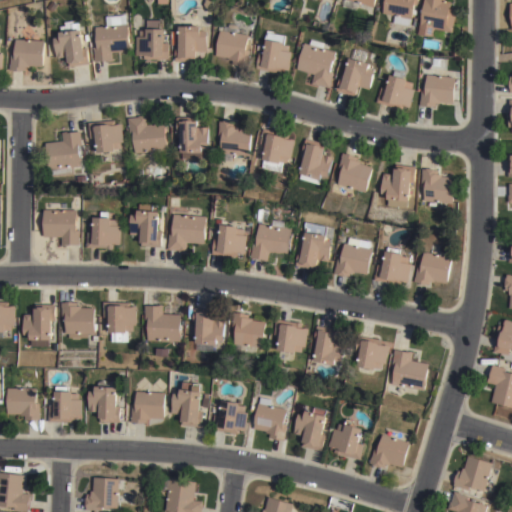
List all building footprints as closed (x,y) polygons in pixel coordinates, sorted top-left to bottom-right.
[(376,0),(374,8),(357,3),(355,10),(343,7),(344,0),(376,0)] [(385,0),(419,0),(418,6),(415,5),(411,26),(393,23),(395,15),(383,13),(385,0)] [(423,0),(447,0),(452,1),(451,8),(457,9),(453,33),(435,29),(433,37),(417,34),(423,0)] [(105,14),(127,12),(130,51),(112,53),(113,61),(94,63),(93,51),(91,51),(88,32),(95,31),(94,27),(106,26),(105,14)] [(81,30),(83,49),(87,48),(89,65),(67,67),(66,58),(55,59),(53,38),(59,38),(57,23),(72,21),(73,24),(78,24),(79,31),(81,30)] [(164,43),(169,44),(169,60),(144,59),(144,56),(135,56),(136,37),(139,37),(139,31),(146,31),(146,30),(147,30),(147,21),(162,21),(161,37),(164,38),(164,43)] [(175,45),(173,45),(173,35),(179,35),(179,22),(201,22),(201,32),(207,32),(207,52),(197,52),(197,60),(195,60),(195,62),(175,62),(175,45)] [(224,26),(229,27),(229,24),(239,25),(237,34),(249,36),(246,50),(250,51),(247,67),(232,65),(232,61),(228,60),(228,58),(215,56),(220,30),(223,31),(224,26)] [(268,31),(272,32),(272,34),(286,36),(285,45),(291,46),(290,52),(294,53),(291,71),(282,69),(281,74),(256,69),(259,53),(264,54),(266,40),(268,31)] [(44,41),(42,67),(29,67),(29,68),(26,68),(25,72),(9,71),(10,55),(13,55),(14,39),(44,41)] [(312,40),(325,44),(323,49),(337,53),(331,73),(334,74),(330,89),(312,83),(315,75),(297,70),(304,43),(310,45),(312,40)] [(356,49),(367,53),(364,63),(372,65),(371,69),(377,71),(371,91),(360,87),(358,97),(336,91),(341,75),(345,77),(350,59),(353,59),(356,49)] [(454,104),(440,103),(440,104),(437,103),(436,108),(420,107),(421,90),(426,90),(427,75),(456,77),(454,104)] [(381,88),(387,90),(391,76),(409,80),(409,82),(414,83),(413,89),(416,90),(411,109),(404,107),(403,110),(377,103),(381,88)] [(132,133),(129,134),(127,118),(146,116),(147,125),(165,124),(168,151),(134,154),(132,133)] [(182,154),(181,154),(181,132),(177,132),(177,118),(198,118),(198,128),(209,128),(209,149),(204,149),(204,158),(202,158),(202,160),(182,160),(182,154)] [(122,154),(123,162),(99,165),(98,160),(93,155),(91,139),(90,139),(87,124),(116,120),(116,125),(122,124),(125,149),(120,149),(120,155),(122,154)] [(222,139),(217,138),(219,121),(234,123),(233,127),(240,128),(239,130),(252,131),(250,157),(233,155),(232,162),(219,161),(220,153),(222,139)] [(263,161),(266,145),(260,144),(263,129),(289,135),(288,139),(295,141),(291,160),(288,159),(287,164),(283,163),(281,173),(262,169),(264,162),(263,161)] [(48,171),(45,144),(63,142),(62,133),(67,132),(67,133),(80,131),(81,146),(79,146),(81,167),(79,167),(79,173),(51,176),(50,170),(48,171)] [(306,156),(301,154),(306,138),(325,145),(324,149),(326,150),(324,155),(335,158),(328,179),(322,177),(321,181),(319,181),(318,185),(298,179),(300,175),(306,156)] [(342,170),(338,169),(343,153),(358,158),(357,162),(361,163),(360,164),(373,168),(366,193),(337,185),(342,170)] [(388,196),(381,195),(383,174),(394,175),(395,165),(417,167),(415,191),(411,191),(409,203),(407,203),(406,206),(387,205),(387,201),(388,196)] [(424,201),(425,186),(421,186),(422,169),(439,171),(439,175),(442,175),(442,177),(456,178),(453,204),(437,202),(436,206),(427,205),(427,201),(424,201)] [(263,218),(256,217),(257,208),(264,208),(263,218)] [(77,210),(77,231),(80,231),(80,247),(62,247),(62,238),(43,238),(43,210),(77,210)] [(138,217),(138,212),(159,214),(158,232),(162,232),(161,248),(140,247),(140,237),(130,236),(131,216),(138,217)] [(205,244),(187,243),(187,253),(167,252),(168,235),(171,235),(173,216),(206,217),(205,244)] [(87,233),(92,234),(92,219),(118,219),(118,227),(121,227),(120,246),(114,246),(114,250),(99,249),(87,249),(87,233)] [(272,221),(292,223),(292,224),(297,225),(296,230),(291,229),(291,235),(296,236),(295,247),(289,246),(287,258),(269,255),(268,262),(250,259),(252,244),(256,245),(259,225),(271,226),(272,221)] [(303,236),(306,223),(328,228),(326,238),(328,238),(327,242),(333,244),(329,263),(319,261),(317,268),(316,268),(316,271),(295,267),(299,250),(302,251),(305,236),(303,236)] [(213,239),(219,239),(220,227),(238,228),(238,230),(244,231),(244,237),(247,237),(246,255),(234,255),(234,257),(212,256),(213,239)] [(368,275),(355,273),(354,275),(351,274),(350,278),(334,275),(337,258),(341,259),(344,244),(347,245),(349,238),(371,242),(370,249),(373,250),(368,275)] [(388,248),(401,251),(401,255),(410,256),(409,265),(412,265),(409,284),(402,283),(401,287),(393,285),(374,281),(377,265),(384,267),(387,253),(388,248)] [(448,284),(435,282),(435,283),(431,282),(430,287),(414,284),(418,267),(422,268),(425,253),(453,259),(448,284)] [(0,302),(10,303),(9,307),(16,308),(15,326),(12,326),(12,332),(5,332),(5,334),(0,334),(0,302)] [(86,339),(67,339),(67,335),(64,335),(64,320),(60,320),(60,303),(78,303),(78,307),(81,307),(81,309),(95,309),(94,322),(97,322),(97,332),(95,332),(95,335),(86,335),(86,339)] [(123,344),(115,343),(115,335),(107,335),(108,319),(102,318),(103,303),(129,304),(129,308),(136,308),(136,327),(133,327),(133,333),(126,332),(126,336),(123,336),(123,344)] [(28,337),(23,338),(22,315),(33,314),(33,306),(54,305),(55,322),(51,323),(51,342),(29,343),(28,337)] [(147,322),(143,322),(144,305),(163,306),(163,315),(181,316),(180,343),(146,341),(147,322)] [(196,324),(193,324),(194,309),(214,310),(214,315),(215,316),(214,321),(226,322),(224,343),(217,342),(216,353),(194,351),(195,346),(196,324)] [(235,331),(231,330),(233,313),(249,315),(249,319),(252,319),(252,321),(265,323),(263,348),(233,345),(235,331)] [(280,337),(273,335),(276,320),(304,324),(303,329),(308,330),(305,349),(302,348),(301,354),(295,353),(295,356),(277,353),(280,337)] [(500,326),(504,327),(505,321),(511,322),(511,353),(509,353),(509,356),(494,353),(500,326)] [(318,344),(313,343),(317,326),(337,331),(336,336),(338,336),(337,341),(348,343),(343,365),(337,363),(335,368),(314,364),(318,344)] [(360,354),(356,353),(358,337),(386,341),(385,346),(390,347),(387,366),(383,366),(382,373),(358,369),(360,354)] [(396,365),(392,364),(395,350),(414,353),(412,361),(430,365),(425,392),(392,385),(396,365)] [(494,386),(487,384),(492,365),(506,369),(506,372),(511,373),(511,408),(490,403),(494,386)] [(117,390),(117,408),(120,408),(120,417),(117,417),(116,422),(112,422),(112,423),(103,423),(103,421),(99,421),(99,414),(88,413),(89,393),(95,393),(95,389),(97,390),(98,384),(105,384),(105,390),(117,390)] [(79,394),(79,402),(82,402),(82,421),(75,421),(75,424),(48,423),(48,407),(54,407),(54,394),(55,394),(55,388),(69,388),(69,394),(79,394)] [(181,396),(181,392),(191,394),(192,388),(204,390),(200,412),(204,413),(202,429),(181,426),(182,417),(171,415),(174,395),(181,396)] [(7,389),(36,389),(36,405),(40,405),(40,422),(24,422),(24,418),(20,417),(20,416),(6,416),(7,389)] [(162,422),(160,423),(151,425),(149,426),(133,425),(133,424),(131,424),(132,407),(135,408),(135,393),(165,395),(164,420),(163,420),(162,422)] [(204,395),(212,396),(210,409),(203,408),(204,395)] [(261,398),(272,400),(271,407),(287,411),(285,425),(289,426),(285,443),(269,440),(270,436),(266,435),(267,433),(254,430),(258,405),(259,405),(261,398)] [(247,407),(246,414),(249,414),(246,434),(238,433),(238,436),(212,432),(214,416),(220,417),(222,403),(247,407)] [(305,439),(294,436),(298,416),(305,418),(306,414),(328,419),(324,437),(326,437),(323,453),(303,448),(305,439)] [(335,429),(337,430),(339,425),(364,432),(360,445),(365,447),(361,461),(343,456),(342,457),(333,454),(335,450),(329,448),(335,429)] [(375,449),(379,450),(383,436),(384,436),(385,432),(397,436),(396,439),(411,444),(404,470),(390,466),(390,467),(387,466),(386,471),(373,467),(374,465),(370,464),(375,449)] [(470,484),(469,489),(452,484),(456,468),(461,470),(463,465),(464,466),(468,453),(493,461),(488,477),(495,479),(491,491),(470,484)] [(0,469),(24,472),(23,491),(30,492),(29,510),(14,508),(14,505),(0,503),(0,469)] [(118,506),(102,506),(102,509),(85,508),(85,504),(84,504),(85,495),(86,495),(86,491),(90,491),(90,488),(93,488),(93,475),(119,476),(118,506)] [(170,475),(197,479),(194,498),(202,499),(199,511),(184,511),(164,509),(169,477),(170,475)] [(466,493),(466,495),(488,503),(484,511),(456,511),(457,510),(448,507),(454,489),(466,493)] [(291,511),(257,511),(258,509),(262,510),(263,507),(265,507),(269,495),(294,502),(291,511)]
